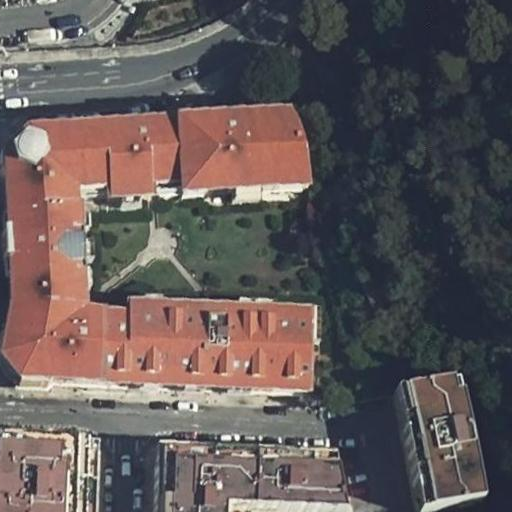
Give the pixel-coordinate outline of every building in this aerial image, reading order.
[(0,367),(2,371),(6,368),(16,380),(12,383),(15,388),(284,397),(294,387),(306,387),(306,356),(307,322),(289,322),(289,318),(203,314),(203,318),(184,318),(183,313),(125,311),(124,323),(124,328),(108,327),(108,322),(79,321),(80,322),(77,324),(68,314),(67,302),(77,301),(77,280),(80,279),(78,237),(74,237),(74,232),(73,217),(68,217),(63,218),(62,208),(68,207),(70,207),(70,204),(69,195),(103,192),(104,202),(105,205),(147,202),(147,199),(146,189),(201,186),(203,198),(276,193),(276,183),(304,182),(301,172),(282,115),(256,117),(244,118),(24,133),(1,155),(6,236),(8,268),(10,302),(10,311),(12,340),(4,341),(0,364),(0,367)] [(298,228),(289,229),(291,258),(301,256),(298,228)] [(393,395),(416,511),(417,511),(480,503),(456,384),(393,395)] [(0,511),(96,511),(101,446),(0,439),(0,511)] [(338,511),(332,475),(317,457),(176,452),(158,469),(156,511),(338,511)] [(455,511),(481,507),(480,503),(417,511),(455,511)]
